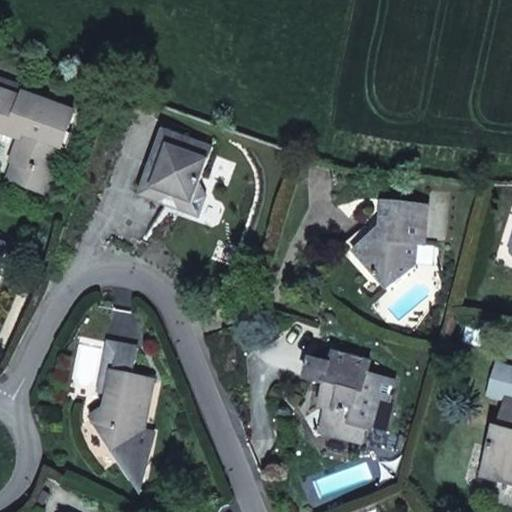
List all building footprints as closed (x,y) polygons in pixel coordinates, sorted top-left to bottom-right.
[(0,80),(0,129),(21,136),(13,160),(24,163),(18,181),(46,191),(52,173),(46,171),(56,139),(62,141),(71,114),(22,96),(20,101),(10,98),(12,93),(15,86),(0,80)] [(22,96),(12,93),(10,98),(20,101),(22,96)] [(148,176),(141,197),(161,204),(173,198),(180,211),(207,198),(200,185),(213,148),(164,130),(154,159),(160,171),(148,176)] [(154,159),(148,176),(160,171),(154,159)] [(24,163),(13,160),(8,177),(18,181),(24,163)] [(173,198),(161,204),(180,211),(173,198)] [(200,219),(207,198),(180,211),(200,219)] [(354,253),(389,290),(416,268),(417,245),(425,245),(428,207),(385,203),(383,225),(384,226),(387,230),(378,239),(374,234),(354,253)] [(384,226),(374,234),(378,239),(387,230),(384,226)] [(0,264),(11,236),(0,232),(0,264)] [(102,383),(111,385),(114,372),(132,376),(138,349),(110,343),(102,383)] [(328,410),(323,430),(355,439),(359,426),(366,428),(368,429),(376,398),(388,401),(394,381),(368,375),(371,363),(335,353),(332,365),(311,360),(305,379),(326,385),(322,401),(321,403),(321,405),(322,406),(323,408),(326,409),(328,410)] [(498,367),(493,384),(506,387),(510,370),(498,367)] [(490,396),(508,400),(511,401),(511,370),(510,370),(506,387),(493,384),(490,396)] [(106,409),(93,418),(114,451),(127,442),(130,447),(126,469),(133,479),(145,482),(154,434),(143,431),(133,417),(144,407),(147,412),(154,381),(132,376),(114,372),(111,385),(106,409)] [(511,401),(508,400),(499,431),(495,429),(486,469),(498,471),(505,483),(511,484),(511,401)] [(144,407),(133,417),(143,431),(147,412),(144,407)] [(359,426),(355,439),(363,441),(366,428),(359,426)] [(484,478),(505,483),(498,471),(486,469),(484,478)] [(142,493),(145,482),(133,479),(142,493)]
